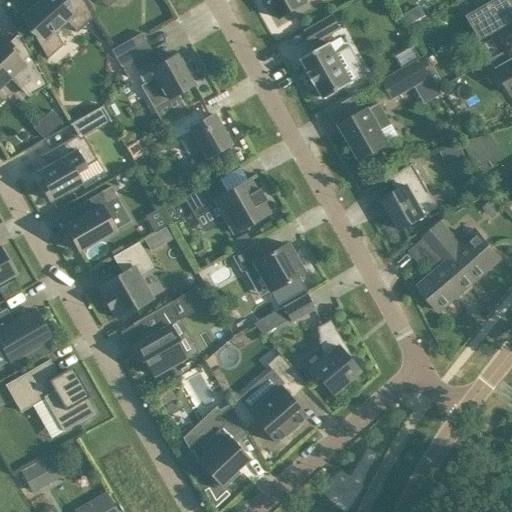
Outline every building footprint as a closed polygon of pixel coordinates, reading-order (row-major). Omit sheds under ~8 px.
[(40,0),(23,16),(47,58),(63,44),(54,29),(65,19),(77,32),(93,17),(83,0),(67,0),(66,1),(65,0),(40,0)] [(269,0),(280,18),(309,2),(312,0),(269,0)] [(483,0),(458,0),(481,40),(511,22),(511,0),(493,0),(486,4),(483,0)] [(408,25),(426,15),(420,5),(402,15),(408,25)] [(334,13),(305,30),(313,44),(342,27),(334,13)] [(0,85),(9,77),(20,88),(25,84),(33,92),(32,92),(33,93),(49,84),(17,30),(16,30),(21,39),(13,47),(2,36),(0,37),(0,85)] [(122,66),(145,53),(151,50),(141,32),(111,49),(121,67),(122,66)] [(351,45),(338,52),(332,41),(303,58),(311,72),(310,73),(316,84),(317,84),(326,98),(367,74),(351,45)] [(505,51),(488,60),(491,65),(507,56),(505,51)] [(151,63),(145,53),(122,66),(128,76),(151,63)] [(139,76),(144,85),(157,78),(162,87),(160,88),(164,95),(166,94),(168,98),(193,83),(183,65),(184,64),(180,57),(179,58),(176,54),(151,68),(151,69),(139,76)] [(382,79),(393,99),(437,74),(425,55),(382,79)] [(511,61),(498,69),(511,93),(511,61)] [(379,102),(370,107),(341,124),(361,160),(391,143),(391,142),(383,129),(392,124),(379,102)] [(71,123),(80,138),(111,120),(102,105),(71,123)] [(51,110),(45,116),(55,127),(62,121),(51,110)] [(213,113),(190,127),(207,157),(230,144),(213,113)] [(175,135),(189,127),(182,115),(168,123),(175,135)] [(490,130),(464,144),(476,166),(502,152),(490,130)] [(40,182),(50,200),(80,182),(74,170),(83,160),(74,151),(68,141),(43,155),(49,166),(42,169),(41,174),(44,180),(40,182)] [(453,146),(441,150),(446,166),(458,162),(466,159),(461,144),(453,146)] [(430,192),(414,163),(389,177),(397,191),(383,199),(401,230),(435,210),(439,208),(430,192)] [(262,201),(265,199),(258,187),(256,189),(249,178),(226,191),(218,177),(184,197),(192,212),(214,200),(233,233),(269,212),(262,201)] [(111,186),(102,190),(77,205),(83,215),(65,226),(68,232),(64,235),(71,246),(75,244),(79,250),(115,229),(108,218),(115,214),(110,204),(118,199),(111,186)] [(483,206),(490,214),(495,215),(501,210),(492,199),(483,206)] [(443,266),(463,290),(500,258),(475,229),(459,242),(441,222),(424,237),(446,263),(443,266)] [(165,227),(144,239),(151,250),(172,238),(165,227)] [(246,233),(232,240),(237,249),(251,241),(246,233)] [(109,309),(111,307),(117,318),(152,298),(138,273),(151,266),(138,243),(139,242),(138,241),(124,249),(113,256),(113,257),(115,256),(123,271),(99,285),(105,296),(103,297),(109,309)] [(256,243),(233,256),(241,270),(244,269),(254,263),(270,290),(278,304),(306,288),(298,275),(303,272),(287,243),(264,256),(256,243)] [(113,256),(124,249),(122,245),(111,251),(113,256)] [(0,280),(13,272),(0,249),(0,280)] [(439,311),(463,290),(443,266),(418,287),(439,311)] [(306,293),(283,306),(292,322),(315,309),(306,293)] [(174,299),(132,323),(133,324),(138,321),(147,337),(133,345),(141,360),(144,358),(154,375),(197,351),(169,303),(175,300),(174,299)] [(44,341),(50,338),(34,309),(8,324),(0,311),(0,341),(11,360),(23,353),(44,341)] [(275,326),(268,315),(253,323),(262,334),(275,326)] [(330,319),(317,327),(321,358),(310,367),(332,393),(335,390),(345,392),(346,381),(359,370),(339,346),(344,343),(330,319)] [(44,341),(23,353),(28,362),(50,351),(44,341)] [(284,382),(268,395),(249,411),(275,442),(306,416),(290,397),(305,384),(306,385),(307,384),(280,352),(279,353),(280,354),(268,364),(284,382)] [(44,398),(63,431),(94,413),(85,398),(89,396),(72,366),(58,374),(50,359),(5,384),(21,411),(44,398)] [(245,429),(230,403),(229,403),(230,404),(219,410),(233,435),(244,429),(245,429)] [(207,453),(198,461),(208,471),(206,473),(214,488),(219,483),(222,486),(238,470),(236,468),(247,457),(219,427),(200,446),(207,453)] [(42,459),(20,471),(32,492),(53,481),(42,459)] [(118,511),(107,493),(105,494),(75,511),(118,511)]
